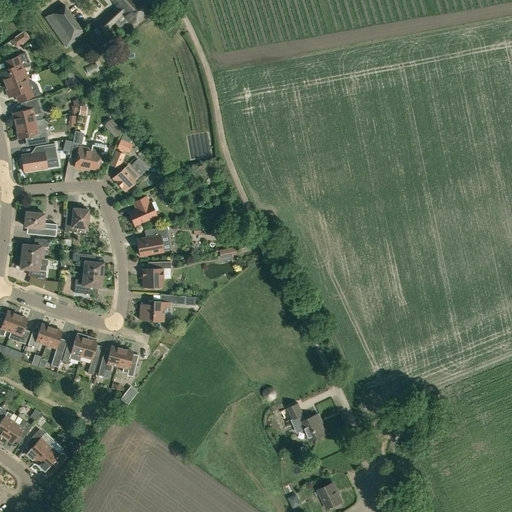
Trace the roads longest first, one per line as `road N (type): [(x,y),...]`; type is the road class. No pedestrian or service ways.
road 1 (residential): [(0,287),(93,321),(111,319),(120,304),(115,231),(104,200),(83,190),(5,191)]
road 2 (unclassified): [(396,511),(265,240)]
road 3 (track): [(265,240),(227,155),(195,40),(172,0)]
